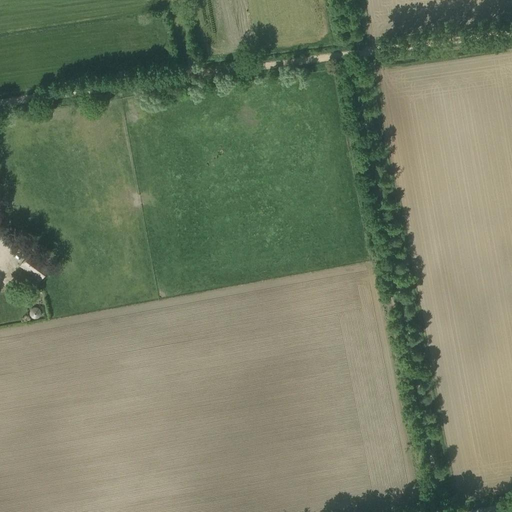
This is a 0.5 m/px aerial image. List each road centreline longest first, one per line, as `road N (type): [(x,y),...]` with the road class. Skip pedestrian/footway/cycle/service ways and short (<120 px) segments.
road 1 (track): [(360,64),(443,503)]
road 2 (track): [(0,103),(361,51)]
road 3 (track): [(361,51),(511,32)]
